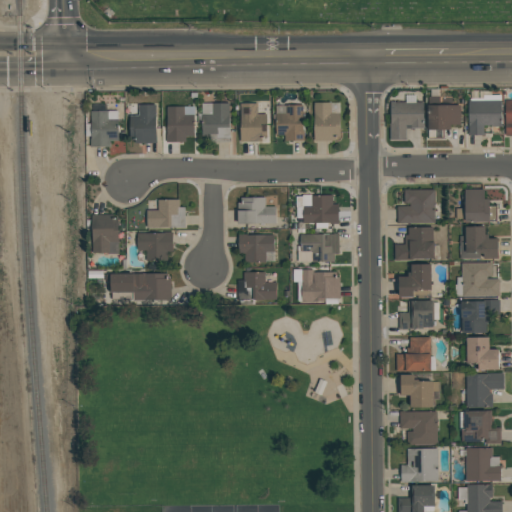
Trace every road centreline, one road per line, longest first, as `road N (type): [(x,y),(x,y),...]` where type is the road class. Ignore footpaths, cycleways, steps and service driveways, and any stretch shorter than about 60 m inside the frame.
road 1 (residential): [(368,55),(369,511)]
road 2 (residential): [(126,183),(154,169),(511,165)]
road 3 (secondary): [(368,55),(65,55)]
